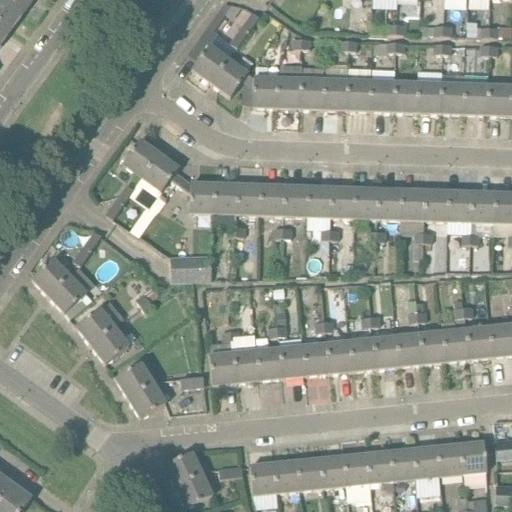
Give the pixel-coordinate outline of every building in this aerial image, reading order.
[(0,2),(0,29),(9,36),(23,16),(1,0),(0,2)] [(1,0),(23,16),(34,0),(1,0)] [(240,33),(247,38),(258,22),(251,17),(240,33)] [(0,47),(9,36),(0,29),(0,47)] [(386,39),(395,39),(395,29),(387,29),(386,39)] [(395,39),(404,39),(404,30),(395,29),(395,39)] [(433,40),(442,41),(442,31),(433,30),(433,40)] [(442,41),(451,41),(451,31),(442,31),(442,41)] [(480,42),(489,42),(489,33),(480,32),(480,42)] [(229,48),(236,53),(247,38),(240,33),(229,48)] [(489,42),(498,43),(498,33),(489,33),(489,42)] [(292,53),(301,54),(301,44),(293,44),(292,53)] [(301,54),(310,54),(310,45),(301,44),(301,54)] [(339,55),(348,56),(348,46),(340,45),(339,55)] [(348,56),(357,56),(357,46),(348,46),(348,56)] [(386,57),(395,57),(395,47),(386,47),(386,57)] [(395,57),(404,58),(404,48),(395,47),(395,57)] [(432,59),(441,59),(442,49),(433,48),(432,59)] [(441,59),(450,59),(450,49),(442,49),(441,59)] [(191,74),(210,88),(228,64),(209,50),(191,74)] [(479,60),(488,60),(489,50),(480,50),(479,60)] [(488,60),(497,61),(498,51),(489,50),(488,60)] [(228,64),(210,88),(230,102),(247,78),(228,64)] [(439,118),(463,119),(464,79),(441,79),(440,87),(439,118)] [(486,120),(487,89),(488,80),(464,79),(463,119),(486,120)] [(252,112),(275,113),(276,82),(253,81),(252,112)] [(275,113),(299,114),(300,82),(276,82),(275,113)] [(299,114),(322,114),(323,83),(300,82),(299,114)] [(322,114),(346,115),(347,84),(323,83),(322,114)] [(346,115),(369,116),(370,85),(347,84),(346,115)] [(369,116),(393,117),(394,86),(370,85),(369,116)] [(393,117),(416,118),(417,87),(394,86),(393,117)] [(416,118),(439,118),(440,87),(417,87),(416,118)] [(486,120),(510,121),(511,90),(487,89),(486,120)] [(122,169),(141,183),(159,159),(139,145),(122,169)] [(170,183),(175,177),(178,173),(159,159),(141,183),(161,197),(170,183)] [(189,218),(212,219),(213,189),(190,188),(175,177),(170,183),(189,197),(189,218)] [(115,204),(123,209),(133,194),(126,189),(115,204)] [(212,219),(236,219),(237,190),(213,189),(212,219)] [(236,219),(259,220),(260,190),(237,190),(236,219)] [(259,220),(283,221),(284,191),(260,190),(259,220)] [(283,221),(306,222),(307,192),(284,191),(283,221)] [(306,222),(330,222),(331,193),(307,192),(306,222)] [(330,222),(353,223),(354,193),(331,193),(330,222)] [(353,223),(366,224),(377,223),(377,194),(354,193),(353,223)] [(377,194),(377,223),(400,224),(401,195),(377,194)] [(400,239),(414,240),(414,237),(423,238),(424,225),(424,196),(401,195),(400,224),(400,239)] [(424,225),(447,226),(448,196),(424,196),(424,225)] [(447,226),(470,227),(471,197),(448,196),(447,226)] [(471,227),(470,239),(479,239),(479,240),(493,240),(493,228),(494,228),(495,198),(471,197),(470,227),(471,227)] [(494,228),(511,228),(511,198),(495,198),(494,228)] [(123,209),(115,204),(105,219),(112,224),(123,209)] [(227,231),(227,240),(236,240),(236,231),(227,231)] [(236,240),(245,240),(245,232),(236,231),(236,240)] [(273,233),(273,242),(283,242),(283,233),(273,233)] [(282,264),(293,265),(294,243),(291,243),(291,233),(283,233),(283,242),(282,264)] [(320,244),(329,245),(329,235),(320,234),(320,244)] [(329,235),(329,245),(338,245),(338,235),(329,235)] [(82,251),(90,256),(101,241),(93,236),(82,251)] [(367,246),(376,246),(376,236),(368,236),(367,246)] [(376,236),(376,246),(385,246),(385,239),(385,236),(376,236)] [(414,240),(414,248),(423,248),(423,238),(414,237),(414,240)] [(423,248),(432,248),(432,238),(423,238),(423,248)] [(470,249),(470,239),(461,239),(460,249),(470,249)] [(479,249),(479,240),(479,239),(470,239),(470,249),(479,249)] [(423,248),(414,248),(413,263),(423,264),(423,248)] [(72,266),(80,271),(90,256),(82,251),(72,266)] [(171,288),(210,286),(209,260),(170,261),(171,288)] [(48,301),(69,281),(53,263),(31,284),(48,301)] [(48,301),(64,318),(86,298),(69,281),(48,301)] [(140,312),(148,306),(155,301),(149,293),(143,298),(135,304),(140,312)] [(148,306),(140,312),(145,319),(153,313),(148,306)] [(472,311),(463,312),(464,323),(473,322),(472,311)] [(75,332),(90,350),(115,331),(100,312),(75,332)] [(453,313),(454,324),(464,323),(463,312),(453,313)] [(427,315),(418,316),(419,327),(428,326),(427,315)] [(418,316),(409,317),(410,328),(419,327),(418,316)] [(371,332),(379,331),(378,321),(369,322),(371,332)] [(360,323),(362,333),(371,332),(369,322),(360,323)] [(469,364),(465,335),(464,328),(464,323),(455,326),(441,327),(442,336),(445,367),(469,364)] [(315,338),(325,337),(324,326),(314,327),(315,338)] [(325,337),(333,336),(332,326),(324,326),(325,337)] [(492,362),(511,359),(511,330),(489,333),(492,362)] [(90,350),(105,369),(129,350),(115,331),(90,350)] [(268,342),(278,341),(277,331),(268,332),(268,342)] [(285,331),(277,331),(278,341),(286,341),(285,331)] [(469,364),(492,362),(489,333),(465,335),(469,364)] [(230,336),(231,346),(240,345),(239,335),(230,336)] [(222,347),(231,346),(230,336),(221,337),(222,347)] [(305,381),(328,378),(326,348),(307,350),(306,344),(309,344),(308,336),(301,337),(302,352),(305,381)] [(422,369),(445,367),(442,336),(419,339),(422,369)] [(328,378),(352,376),(348,346),(347,337),(325,339),(326,348),(328,378)] [(399,371),(422,369),(419,339),(395,341),(399,371)] [(375,374),(399,371),(395,341),(372,343),(375,374)] [(352,376),(375,374),(372,343),(348,346),(352,376)] [(282,383),(305,381),(302,352),(279,354),(282,383)] [(258,385),(282,383),(279,354),(255,356),(258,385)] [(235,388),(258,385),(255,356),(232,359),(235,388)] [(211,390),(235,388),(232,359),(208,361),(211,390)] [(128,404),(154,387),(141,367),(115,383),(128,404)] [(203,391),(202,381),(191,383),(192,393),(203,392),(203,391)] [(181,394),(192,393),(191,383),(180,384),(181,394)] [(140,424),(166,408),(154,387),(128,404),(140,424)] [(495,455),(511,453),(511,444),(494,446),(495,455)] [(459,449),(462,479),(486,476),(483,447),(459,449)] [(439,481),(462,479),(459,449),(436,452),(439,481)] [(416,483),(439,481),(436,452),(413,454),(416,483)] [(496,464),(511,462),(511,453),(495,455),(496,464)] [(415,483),(416,483),(413,454),(389,456),(392,486),(393,496),(416,494),(415,483)] [(369,488),(392,486),(389,456),(366,459),(369,488)] [(175,491),(201,479),(191,457),(165,470),(175,491)] [(346,491),(369,488),(366,459),(343,461),(346,491)] [(322,493),(346,491),(343,461),(319,464),(322,493)] [(299,495),(322,493),(319,464),(296,466),(299,495)] [(275,498),(299,495),(296,466),(272,468),(275,498)] [(252,500),(275,498),(272,468),(249,471),(252,500)] [(230,472),(231,482),(242,481),(241,471),(230,472)] [(219,484),(231,482),(230,472),(218,473),(219,484)] [(0,503),(11,488),(0,479),(0,503)] [(175,491),(184,511),(187,511),(211,501),(201,479),(175,491)] [(11,488),(0,503),(0,511),(24,511),(31,503),(11,488)] [(495,500),(511,500),(511,490),(495,490),(495,500)] [(494,509),(511,510),(511,500),(495,500),(494,509)] [(486,511),(485,503),(465,505),(465,511),(486,511)]
